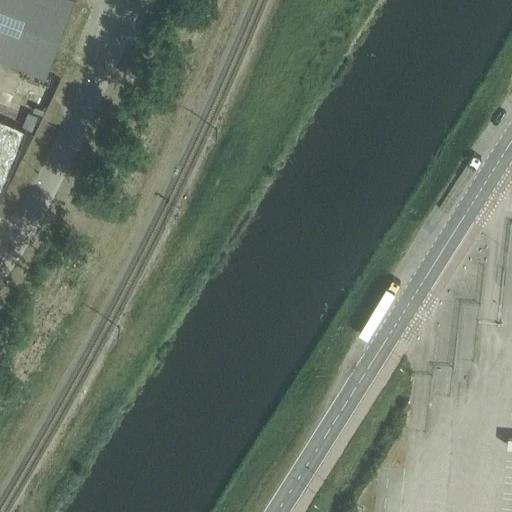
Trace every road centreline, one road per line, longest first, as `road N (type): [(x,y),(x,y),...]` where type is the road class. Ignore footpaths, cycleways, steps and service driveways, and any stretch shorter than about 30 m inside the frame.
road 1 (tertiary): [(278,511),(511,142)]
road 2 (unclassified): [(0,266),(29,224),(136,0)]
